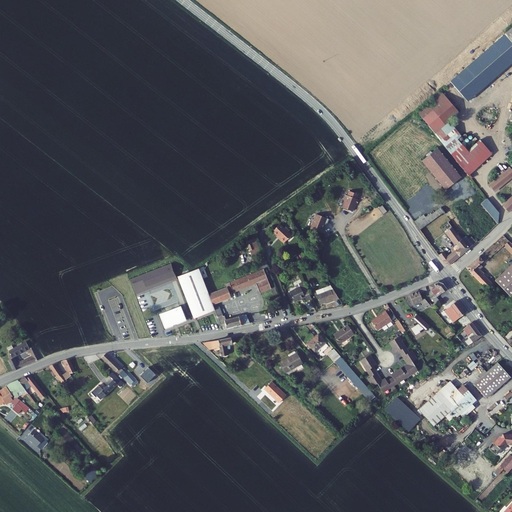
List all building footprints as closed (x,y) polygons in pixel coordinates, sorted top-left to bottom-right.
[(511,24),(503,31),(511,42),(511,24)] [(441,91),(416,110),(435,133),(448,122),(459,113),(441,91)] [(448,122),(435,133),(434,134),(446,148),(457,139),(460,137),(448,122)] [(485,147),(487,145),(484,142),(481,139),(480,140),(478,138),(468,147),(464,142),(461,144),(457,139),(446,148),(471,179),(483,169),(474,158),(487,148),(485,147)] [(421,161),(445,191),(453,184),(462,177),(438,148),(421,161)] [(511,169),(510,168),(488,187),(494,193),(511,177),(511,169)] [(360,201),(358,200),(359,196),(349,192),(347,197),(345,196),(343,201),(346,204),(344,210),(353,213),(356,205),(358,206),(360,201)] [(508,213),(511,208),(511,197),(503,206),(508,213)] [(498,224),(498,223),(504,218),(499,213),(487,198),(481,203),(498,224)] [(382,205),(377,208),(381,215),(387,211),(382,205)] [(459,256),(476,242),(478,242),(480,242),(483,238),(477,231),(470,238),(466,233),(463,236),(460,233),(457,236),(447,224),(449,223),(445,216),(444,217),(438,209),(416,225),(444,264),(450,264),(455,260),(451,255),(448,257),(437,243),(441,241),(439,238),(446,233),(459,249),(455,252),(459,256)] [(324,233),(325,227),(324,227),(324,226),(324,224),(325,224),(327,223),(328,217),(315,213),(311,229),(324,233)] [(279,238),(278,239),(281,242),(284,244),(291,236),(279,225),(272,232),(279,238)] [(506,245),(511,251),(511,264),(495,280),(501,286),(511,278),(511,243),(504,235),(500,239),(483,252),(487,257),(489,259),(506,245)] [(476,266),(483,260),(481,258),(479,255),(465,267),(491,295),(497,290),(476,266)] [(215,311),(214,309),(212,305),(208,296),(198,270),(177,278),(194,320),(215,311)] [(271,289),(262,270),(245,277),(227,284),(231,291),(233,294),(235,293),(255,285),(259,294),(271,289)] [(511,296),(511,278),(501,286),(503,289),(511,297),(511,296)] [(298,283),(287,289),(291,298),(302,293),(304,297),(309,295),(302,282),(302,281),(298,283)] [(438,303),(440,302),(438,299),(438,297),(447,289),(442,283),(437,281),(429,285),(436,294),(433,297),(438,303)] [(226,288),(208,296),(212,305),(230,298),(229,295),(233,294),(231,291),(228,293),(226,288)] [(334,292),(331,293),(331,292),(325,293),(324,289),(318,291),(316,291),(315,292),(316,294),(317,294),(317,296),(320,305),(326,303),(326,304),(339,301),(334,292)] [(410,295),(415,305),(420,303),(424,302),(428,310),(434,308),(434,307),(427,300),(425,301),(420,291),(410,295)] [(451,311),(465,329),(472,322),(456,301),(445,310),(448,313),(451,311)] [(164,327),(172,324),(175,323),(176,323),(182,321),(182,320),(185,319),(180,305),(159,313),(164,327)] [(225,315),(224,316),(220,307),(214,309),(215,311),(220,325),(222,324),(222,326),(223,330),(250,324),(250,323),(246,316),(226,320),(225,315)] [(419,309),(413,313),(407,316),(411,322),(419,316),(424,322),(427,320),(423,315),(419,309)] [(381,314),(381,315),(377,318),(372,320),(378,329),(392,320),(386,310),(381,314)] [(404,317),(401,312),(395,315),(399,321),(400,320),(404,317)] [(461,337),(468,331),(470,333),(471,336),(463,342),(467,347),(482,336),(472,322),(465,329),(458,335),(461,337)] [(342,330),(338,333),(335,336),(341,345),(355,335),(348,325),(342,330)] [(319,335),(310,343),(313,347),(317,351),(326,343),(319,335)] [(390,342),(396,352),(397,351),(399,350),(407,364),(404,366),(406,369),(403,371),(401,367),(390,373),(393,377),(386,380),(385,377),(381,380),(373,365),(376,364),(370,353),(361,359),(370,375),(367,377),(372,385),(377,382),(382,391),(418,370),(412,361),(416,359),(412,351),(408,353),(399,336),(390,342)] [(221,356),(226,355),(225,350),(224,344),(233,343),(232,338),(232,337),(211,341),(212,349),(220,348),(221,356)] [(23,343),(11,350),(6,352),(10,358),(26,348),(25,346),(23,343)] [(21,360),(14,363),(10,358),(5,361),(12,370),(16,367),(35,361),(35,362),(41,359),(30,346),(26,348),(28,351),(30,354),(28,355),(29,356),(22,359),(22,357),(21,358),(21,360)] [(329,353),(336,362),(342,356),(335,348),(329,353)] [(289,356),(280,361),(282,366),(285,372),(296,365),(298,369),(304,366),(301,362),(303,362),(296,351),(296,352),(295,350),(288,353),(289,356)] [(101,358),(119,375),(121,373),(124,370),(106,353),(101,358)] [(336,362),(370,400),(373,397),(376,395),(342,356),(336,362)] [(471,370),(477,365),(473,360),(467,365),(471,370)] [(510,378),(497,363),(473,385),(486,399),(510,378)] [(51,365),(48,366),(53,374),(62,384),(71,378),(70,376),(70,375),(63,379),(54,364),(51,365)] [(465,367),(459,374),(462,377),(469,371),(465,367)] [(95,389),(99,393),(107,386),(114,378),(119,383),(121,381),(112,372),(95,389)] [(127,380),(133,385),(135,383),(137,381),(131,375),(127,380)] [(23,387),(22,385),(27,382),(39,398),(38,398),(40,401),(46,397),(30,377),(29,378),(27,376),(17,381),(20,386),(21,387),(21,388),(23,387)] [(13,390),(20,386),(17,381),(7,386),(13,397),(15,395),(13,390)] [(264,389),(278,403),(282,400),(285,396),(271,382),(264,389)] [(449,383),(420,409),(436,426),(447,416),(452,420),(457,415),(459,417),(462,414),(465,417),(475,408),(472,404),(476,400),(463,385),(456,391),(449,383)] [(0,392),(0,408),(5,405),(7,407),(13,403),(10,399),(13,397),(6,388),(0,392)] [(17,398),(21,402),(27,395),(24,391),(17,398)] [(283,407),(291,414),(294,411),(297,408),(289,401),(283,407)] [(28,437),(41,448),(44,445),(47,441),(35,430),(28,437)] [(511,434),(504,433),(496,442),(495,443),(502,448),(507,443),(511,443),(511,434)] [(502,448),(495,443),(490,448),(497,454),(502,448)] [(511,458),(511,456),(508,453),(493,470),(498,475),(511,458)] [(78,486),(83,491),(88,486),(92,481),(87,477),(78,486)]
